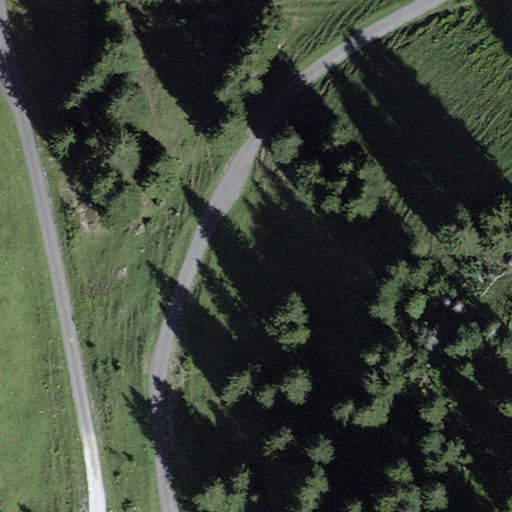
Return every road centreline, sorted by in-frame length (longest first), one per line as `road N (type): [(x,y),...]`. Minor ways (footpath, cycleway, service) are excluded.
road 1 (unclassified): [(425,0),(299,72),(229,154),(153,353),(147,406),(169,511)]
road 2 (unclassified): [(89,511),(38,213),(0,47)]
